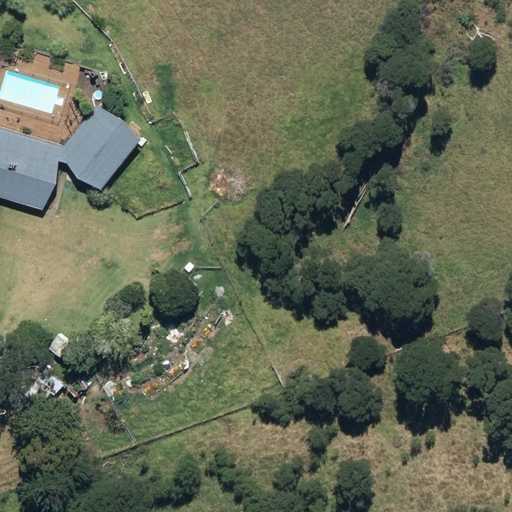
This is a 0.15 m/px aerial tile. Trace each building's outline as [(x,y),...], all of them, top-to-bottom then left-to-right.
[(0,194),(51,209),(66,183),(66,162),(72,161),(107,190),(149,141),(105,105),(70,147),(0,127),(0,194)] [(194,275),(202,268),(196,263),(174,283),(188,298),(203,284),(194,275)] [(112,303),(100,313),(106,320),(118,310),(112,303)] [(25,389),(46,405),(55,392),(60,396),(69,384),(57,376),(48,388),(33,377),(25,389)] [(86,378),(73,389),(81,399),(94,387),(86,378)]
